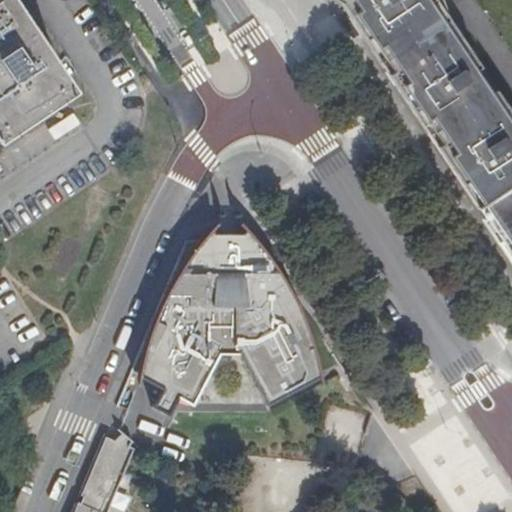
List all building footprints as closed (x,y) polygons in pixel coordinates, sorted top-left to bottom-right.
[(0,0),(0,129),(63,88),(5,0),(0,0)] [(337,0),(451,170),(475,209),(476,208),(511,183),(511,126),(510,128),(503,117),(510,112),(502,100),(496,103),(474,68),(478,65),(462,40),(455,44),(449,33),(440,21),(438,13),(436,7),(434,1),(433,0),(337,0)] [(440,21),(449,33),(449,28),(448,21),(443,5),(440,0),(433,0),(434,1),(436,7),(438,13),(440,21)] [(496,103),(502,100),(478,65),(474,68),(496,103)] [(510,128),(511,126),(511,114),(510,112),(503,117),(510,128)] [(504,250),(511,262),(511,183),(476,208),(504,250)] [(263,405),(318,375),(309,339),(295,304),(282,278),(253,240),(199,238),(184,258),(163,290),(146,336),(135,377),(161,390),(151,409),(167,417),(176,399),(190,406),(221,345),(220,337),(230,335),(230,345),(263,405)] [(105,511),(131,450),(102,438),(71,511),(105,511)]
